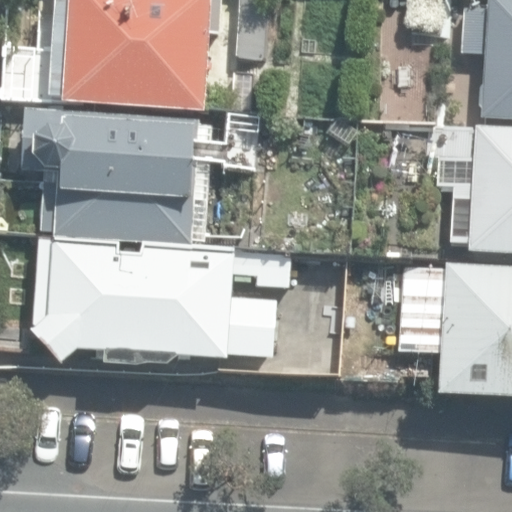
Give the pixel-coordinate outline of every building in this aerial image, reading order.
[(57,0),(55,52),(53,96),(67,97),(67,104),(206,112),(207,112),(212,33),(222,34),(224,0),(57,0)] [(242,0),(239,57),(268,59),(271,0),(242,0)] [(435,22),(434,0),(410,0),(411,22),(435,22)] [(483,119),(511,120),(511,0),(489,0),(489,10),(467,8),(465,54),(487,56),(483,119)] [(53,96),(55,52),(6,50),(5,100),(67,104),(67,97),(53,96)] [(236,111),(254,112),(256,75),(238,74),(236,111)] [(0,229),(197,239),(204,123),(23,112),(20,171),(36,172),(36,180),(0,177),(0,229)] [(471,251),(511,253),(511,131),(431,127),(428,156),(441,157),(439,187),(456,188),(452,243),(471,244),(471,251)] [(234,274),(236,255),(236,251),(144,246),(143,255),(121,254),(121,245),(42,241),(37,326),(33,332),(62,365),(81,350),(108,352),(108,365),(139,368),(149,365),(169,366),(180,358),(229,361),(229,357),(275,360),(278,302),(233,299),(234,274)] [(291,259),(236,255),(234,274),(238,274),(237,282),(252,283),(253,276),(260,276),(260,286),(289,288),(291,259)] [(441,395),(511,399),(511,267),(449,264),(448,271),(407,268),(402,351),(444,353),(441,393),(441,395)]
